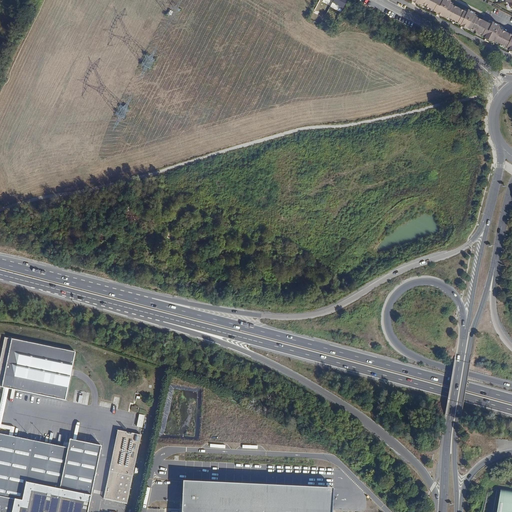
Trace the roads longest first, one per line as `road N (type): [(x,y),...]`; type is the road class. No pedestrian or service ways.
road 1 (trunk): [(106,301),(511,410)]
road 2 (trunk): [(491,205),(466,246),(396,272),(326,312),(265,316),(115,293)]
road 3 (trunk): [(511,399),(115,293)]
road 4 (trunk): [(106,301),(262,358),(344,405),(418,466),(442,511)]
road 5 (trunk): [(511,385),(401,348),(388,329),(388,306),(400,288),(420,280),(440,282),(455,295),(463,341)]
road 6 (secondary): [(457,511),(456,417),(498,246)]
road 7 (secondary): [(463,341),(442,511)]
road 8 (secondary): [(491,205),(463,341)]
road 9 (unclassified): [(378,0),(445,33),(484,68)]
